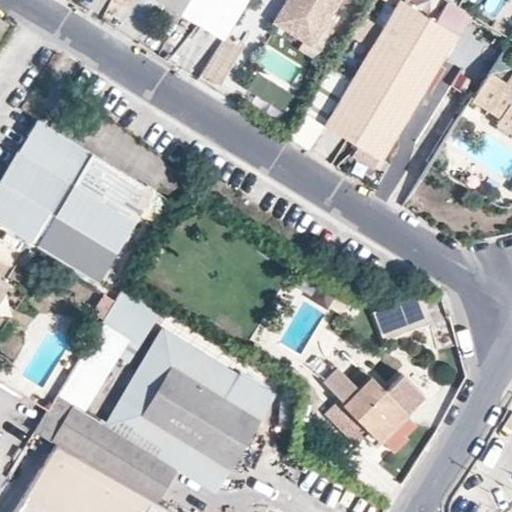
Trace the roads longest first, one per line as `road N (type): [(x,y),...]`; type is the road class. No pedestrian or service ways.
road 1 (residential): [(23,0),(511,305)]
road 2 (residential): [(417,511),(511,335)]
